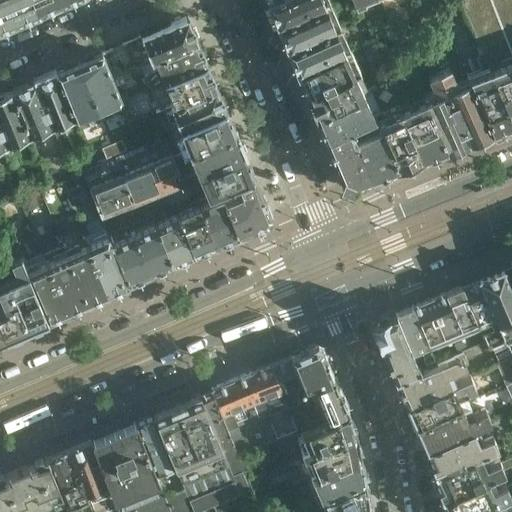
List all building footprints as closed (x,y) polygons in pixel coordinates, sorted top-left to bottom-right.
[(0,0),(0,29),(16,23),(5,0),(0,0)] [(38,14),(38,13),(32,0),(5,0),(16,23),(38,14)] [(60,4),(58,0),(32,0),(38,13),(60,4)] [(278,25),(325,1),(324,0),(269,0),(268,1),(278,25)] [(511,0),(462,0),(493,70),(511,118),(511,0)] [(288,49),(336,25),(325,1),(278,25),(288,49)] [(197,39),(187,16),(141,35),(150,58),(197,39)] [(298,73),(346,49),(336,25),(288,49),(298,73)] [(149,84),(206,61),(204,55),(201,48),(200,48),(198,40),(197,39),(150,58),(144,61),(149,72),(137,77),(139,82),(117,91),(119,97),(149,84)] [(307,95),(356,71),(346,49),(298,73),(307,95)] [(117,91),(109,71),(117,68),(111,54),(103,56),(102,53),(79,62),(79,63),(97,109),(101,108),(100,104),(115,98),(116,101),(120,99),(119,97),(117,91)] [(216,85),(213,77),(210,70),(206,61),(149,84),(154,97),(168,91),(173,102),(216,85)] [(97,109),(79,63),(56,72),(73,115),(92,107),(94,111),(97,109)] [(491,133),(470,82),(458,87),(449,67),(439,71),(469,141),(491,133)] [(511,124),(511,118),(493,70),(469,80),(470,82),(491,133),(511,124)] [(73,115),(56,72),(56,71),(33,81),(51,124),(73,115)] [(316,118),(366,94),(356,71),(307,95),(316,118)] [(469,141),(439,71),(429,75),(437,95),(426,99),(447,150),(469,141)] [(51,124),(33,81),(11,90),(29,134),(51,124)] [(216,85),(173,102),(169,104),(179,129),(226,109),(216,85)] [(29,134),(11,90),(0,94),(0,127),(6,143),(29,134)] [(352,127),(376,116),(366,94),(316,118),(325,139),(352,127)] [(447,150),(426,99),(402,109),(422,159),(447,150)] [(235,131),(226,109),(179,129),(188,150),(235,131)] [(422,160),(422,159),(402,109),(377,120),(380,126),(378,126),(397,169),(422,160)] [(397,169),(378,126),(355,137),(372,178),(373,178),(397,169)] [(372,178),(355,137),(352,127),(325,139),(337,166),(343,181),(343,182),(352,186),(353,185),(372,178)] [(271,216),(253,173),(244,153),(245,152),(236,131),(235,131),(188,150),(174,156),(184,181),(200,175),(207,192),(219,187),(223,195),(240,235),(267,223),(271,216)] [(184,181),(174,156),(168,140),(148,148),(164,189),(184,181)] [(164,189),(148,148),(116,161),(132,202),(164,189)] [(132,202),(116,161),(88,173),(104,213),(132,202)] [(240,235),(223,195),(202,204),(219,244),(240,235)] [(219,244),(202,204),(179,214),(196,254),(219,244)] [(196,254),(179,214),(155,224),(172,264),(196,254)] [(172,264),(155,224),(151,215),(141,220),(140,218),(107,232),(108,233),(129,283),(172,264)] [(129,283),(108,233),(105,235),(104,231),(89,237),(91,241),(87,243),(108,292),(129,283)] [(108,292),(87,243),(85,239),(64,248),(87,301),(108,292)] [(87,301),(64,248),(44,256),(67,309),(87,301)] [(46,318),(24,265),(20,254),(0,261),(0,264),(26,327),(46,318)] [(67,309),(44,256),(40,258),(41,261),(36,264),(35,260),(24,265),(46,318),(67,309)] [(26,327),(0,264),(0,323),(5,336),(26,327)] [(511,290),(503,269),(478,279),(494,316),(499,326),(506,344),(511,341),(511,290)] [(494,316),(478,279),(478,278),(461,285),(445,292),(461,330),(468,327),(463,315),(480,308),(485,320),(494,316)] [(461,330),(445,292),(428,299),(412,305),(428,344),(436,341),(431,328),(447,322),(452,334),(461,330)] [(428,344),(412,305),(396,312),(412,351),(419,349),(426,367),(436,362),(428,344)] [(412,351),(396,312),(376,320),(377,321),(376,321),(377,322),(375,326),(374,326),(375,327),(373,327),(380,344),(381,343),(394,378),(395,378),(419,367),(412,351)] [(506,344),(499,326),(481,334),(487,348),(504,342),(505,344),(506,344)] [(332,371),(326,357),(322,347),(321,346),(321,347),(317,345),(316,344),(290,355),(306,393),(311,391),(310,388),(334,378),(332,372),(332,371)] [(450,383),(445,372),(468,363),(463,352),(436,362),(426,367),(420,370),(419,367),(395,378),(405,401),(406,401),(450,383)] [(348,411),(338,386),(337,386),(334,378),(310,388),(311,391),(306,393),(290,355),(270,363),(282,390),(299,430),(301,429),(348,411)] [(511,384),(511,356),(496,364),(506,387),(511,384)] [(299,430),(282,390),(270,363),(251,372),(273,424),(278,439),(299,430)] [(273,424),(251,372),(231,380),(242,406),(259,447),(278,439),(273,424)] [(467,403),(461,390),(473,385),(469,375),(450,383),(406,401),(416,425),(467,403)] [(259,447),(242,406),(231,380),(211,388),(211,389),(227,427),(234,442),(236,447),(239,455),(259,447)] [(234,442),(227,427),(211,389),(199,393),(200,394),(224,451),(232,471),(241,467),(244,466),(239,455),(236,447),(234,442)] [(232,471),(224,451),(200,394),(179,403),(178,403),(178,402),(177,403),(175,403),(175,404),(174,404),(174,405),(163,410),(162,410),(155,413),(153,413),(174,462),(184,487),(166,495),(173,511),(187,511),(215,501),(219,511),(225,511),(230,510),(227,504),(237,501),(233,493),(249,486),(241,467),(232,471)] [(470,428),(488,421),(484,411),(472,416),(467,403),(416,425),(426,448),(470,428)] [(308,454),(355,433),(348,411),(301,429),(306,446),(300,449),(304,458),(309,456),(308,454)] [(174,462),(153,413),(135,421),(156,470),(174,462)] [(173,511),(166,495),(156,470),(135,421),(91,439),(117,503),(95,511),(173,511)] [(429,474),(432,473),(506,440),(504,433),(492,439),(491,435),(476,442),(470,428),(426,448),(432,463),(425,466),(429,474)] [(360,456),(357,447),(355,433),(308,454),(309,456),(313,467),(308,469),(312,478),(360,456)] [(95,511),(117,503),(91,439),(91,438),(89,439),(89,440),(65,449),(64,449),(62,450),(88,511),(95,511)] [(441,496),(511,464),(511,460),(511,459),(499,464),(497,460),(484,465),(481,456),(508,444),(506,440),(432,473),(439,487),(432,490),(435,499),(439,497),(441,496)] [(88,511),(62,450),(48,456),(65,497),(68,504),(70,511),(88,511)] [(65,497),(48,456),(45,457),(26,465),(0,475),(0,511),(27,511),(61,498),(65,497)] [(364,479),(360,456),(312,478),(320,499),(364,479)] [(468,511),(511,492),(511,483),(505,487),(503,482),(491,487),(488,480),(511,468),(511,464),(441,496),(439,497),(445,511),(444,511),(468,511)] [(347,511),(367,504),(364,479),(320,499),(323,505),(328,504),(331,511),(347,511)] [(511,511),(511,506),(511,503),(511,502),(511,492),(468,511),(511,511)]
